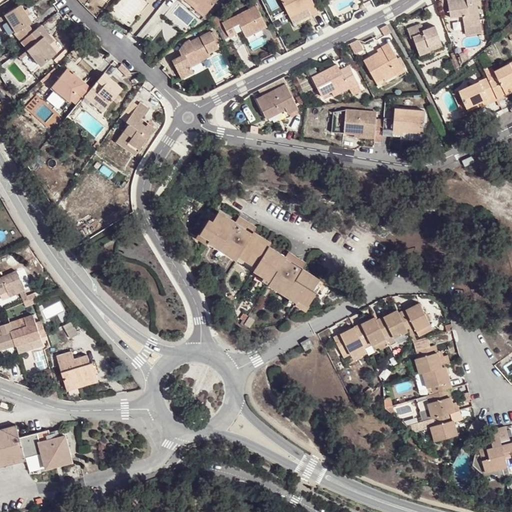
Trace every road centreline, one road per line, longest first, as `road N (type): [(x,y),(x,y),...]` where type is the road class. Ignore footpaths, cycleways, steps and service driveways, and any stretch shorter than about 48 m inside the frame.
road 1 (residential): [(191,112),(255,139),(391,164),(467,153),(511,129)]
road 2 (residential): [(191,112),(142,183),(142,202),(198,310),(202,354)]
road 3 (secondary): [(169,367),(113,322),(55,257),(0,167)]
road 4 (residential): [(404,0),(191,112)]
road 5 (unknown): [(388,288),(345,252),(221,189)]
road 6 (residential): [(163,410),(63,407),(0,386)]
road 7 (residential): [(191,112),(70,0)]
road 8 (secondary): [(343,484),(238,391)]
road 9 (secondary): [(224,422),(343,484)]
